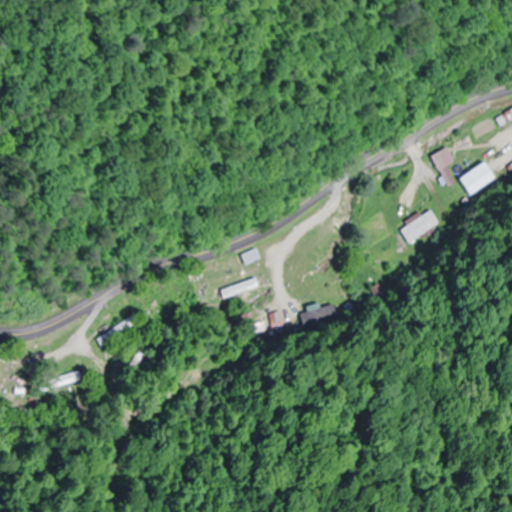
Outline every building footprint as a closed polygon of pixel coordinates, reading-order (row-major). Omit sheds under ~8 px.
[(435,155),(444,171),(459,162),(451,147),(435,155)] [(479,196),(503,178),(490,161),(466,178),(479,196)] [(461,184),(455,169),(448,171),(455,187),(461,184)] [(374,270),(407,254),(404,247),(371,263),(374,270)] [(259,259),(254,248),(239,255),(244,265),(259,259)] [(96,342),(102,349),(136,321),(130,314),(96,342)] [(37,382),(40,391),(80,380),(78,371),(37,382)]
